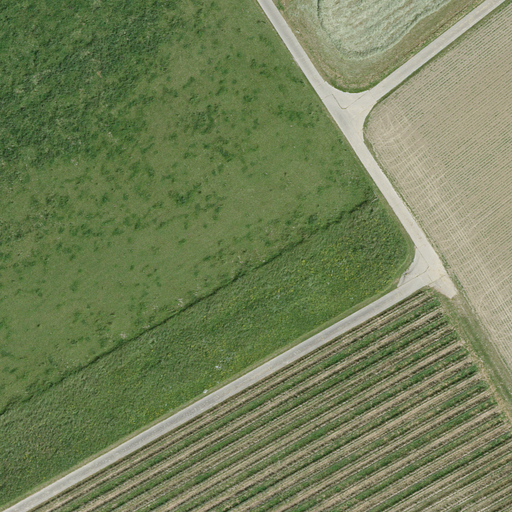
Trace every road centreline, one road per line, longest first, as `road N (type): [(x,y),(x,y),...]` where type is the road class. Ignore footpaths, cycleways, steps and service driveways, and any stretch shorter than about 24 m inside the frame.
road 1 (track): [(259,0),(419,245),(422,283),(22,511)]
road 2 (track): [(338,122),(495,0)]
